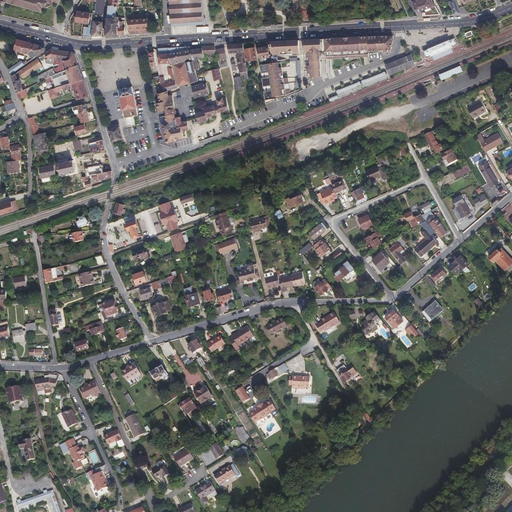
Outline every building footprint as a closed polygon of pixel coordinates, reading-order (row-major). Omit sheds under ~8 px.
[(0,0),(0,2),(41,13),(42,9),(45,10),(51,6),(52,3),(55,4),(56,0),(0,0)] [(95,0),(96,2),(94,14),(104,15),(105,0),(95,0)] [(201,23),(199,0),(169,0),(171,24),(201,23)] [(440,16),(431,0),(422,0),(412,3),(417,18),(440,16)] [(455,0),(448,0),(455,15),(461,15),(455,0)] [(117,16),(118,7),(109,7),(105,37),(116,36),(118,36),(119,28),(121,28),(121,22),(120,22),(120,17),(117,16)] [(76,21),(83,22),(84,12),(78,11),(76,21)] [(147,15),(128,15),(129,35),(136,35),(149,34),(147,15)] [(83,27),(82,36),(92,37),(94,21),(93,21),(90,20),(90,25),(88,25),(88,27),(83,27)] [(94,21),(92,37),(96,36),(101,36),(103,22),(94,21)] [(366,58),(370,58),(369,55),(369,38),(324,40),(325,61),(366,58)] [(369,38),(369,55),(391,54),(392,43),(392,38),(381,38),(374,38),(369,38)] [(430,48),(423,51),(424,53),(425,55),(425,56),(426,59),(433,56),(435,55),(442,52),(444,51),(452,48),(458,46),(454,38),(441,44),(432,47),(430,48)] [(324,40),(305,42),(305,54),(307,54),(308,80),(313,80),(321,76),(320,61),(325,61),(324,40)] [(16,41),(14,51),(27,55),(28,54),(33,51),(32,49),(33,45),(16,41)] [(268,49),(258,50),(266,106),(274,103),(274,100),(283,99),(283,97),(286,96),(290,95),(288,79),(284,80),(281,61),(278,62),(278,56),(300,55),(299,42),(271,43),(272,46),(270,46),(270,48),(272,48),(273,56),(270,56),(271,65),(264,66),(263,62),(268,62),(268,59),(270,59),(268,49)] [(36,57),(45,51),(45,48),(33,45),(32,49),(33,51),(36,57)] [(237,54),(240,74),(248,73),(247,68),(244,45),(228,46),(229,54),(237,54)] [(202,50),(191,51),(196,71),(200,70),(197,60),(204,58),(204,55),(208,54),(209,57),(217,55),(216,51),(215,46),(202,47),(202,50)] [(196,71),(191,51),(190,50),(190,48),(168,49),(172,64),(172,68),(174,67),(179,88),(199,83),(196,71)] [(454,53),(452,48),(444,51),(442,52),(435,55),(433,56),(435,60),(454,53)] [(160,65),(172,64),(168,49),(158,50),(160,65)] [(225,49),(216,51),(217,55),(220,69),(220,70),(229,68),(225,49)] [(256,49),(246,51),(247,55),(246,56),(246,58),(247,59),(248,62),(257,61),(256,49)] [(78,66),(75,56),(72,53),(51,50),(44,55),(47,59),(48,62),(47,65),(49,67),(53,67),(52,69),(57,67),(59,71),(54,73),(56,76),(66,72),(78,66)] [(33,51),(28,54),(31,61),(36,57),(33,51)] [(389,72),(390,74),(412,65),(416,63),(412,54),(399,60),(386,66),(388,70),(389,72)] [(37,60),(32,63),(21,70),(17,73),(22,80),(41,67),(37,60)] [(18,65),(10,70),(12,74),(24,66),(21,62),(18,65)] [(417,65),(416,63),(412,65),(390,74),(390,76),(417,65)] [(66,72),(67,75),(70,85),(83,81),(78,66),(66,72)] [(460,66),(439,75),(441,80),(441,81),(463,72),(461,67),(460,66)] [(220,69),(213,71),(215,82),(222,80),(220,70),(220,69)] [(40,81),(41,83),(55,77),(52,72),(41,77),(43,80),(40,81)] [(240,74),(234,76),(236,86),(242,85),(240,74)] [(17,81),(15,75),(11,78),(17,95),(22,92),(18,80),(17,81)] [(53,82),(55,90),(70,85),(67,75),(53,82)] [(51,91),(54,99),(58,97),(57,93),(72,89),(76,101),(88,98),(83,81),(70,85),(55,90),(51,91)] [(176,83),(165,85),(161,86),(162,94),(168,93),(177,90),(177,88),(176,83)] [(211,83),(192,88),(195,99),(213,94),(211,83)] [(119,91),(125,120),(130,119),(138,117),(132,88),(126,90),(119,91)] [(30,94),(28,89),(22,92),(17,95),(19,101),(27,98),(26,96),(30,94)] [(168,94),(168,93),(162,94),(158,95),(158,96),(159,100),(160,104),(157,104),(159,114),(166,112),(176,110),(173,97),(169,98),(168,97),(168,94)] [(219,107),(220,112),(229,111),(228,109),(227,104),(224,104),(223,99),(217,100),(219,107)] [(481,104),(468,111),(473,121),(487,114),(481,104)] [(85,105),(72,108),(73,112),(78,111),(79,115),(86,113),(85,105)] [(205,112),(196,114),(197,120),(199,123),(208,121),(208,118),(216,116),(215,114),(214,108),(214,107),(204,109),(205,112)] [(86,113),(79,115),(81,124),(83,124),(89,122),(86,113)] [(190,132),(188,123),(182,124),(181,119),(176,120),(175,116),(167,117),(166,118),(167,124),(162,125),(164,136),(165,135),(167,142),(169,144),(176,143),(176,141),(180,140),(180,141),(184,140),(183,133),(190,132)] [(36,126),(33,118),(27,120),(30,127),(36,126)] [(86,134),(83,124),(81,124),(78,125),(78,128),(74,129),(74,130),(72,131),(72,132),(74,132),(76,137),(86,134)] [(114,130),(109,132),(112,144),(123,141),(120,129),(114,130)] [(47,151),(44,134),(38,135),(32,137),(36,153),(42,152),(47,151)] [(443,152),(441,147),(439,148),(434,139),(432,134),(425,137),(432,152),(435,151),(437,155),(443,152)] [(483,141),(480,136),(476,138),(481,146),(485,144),(483,141)] [(498,136),(493,139),(485,144),(481,146),(486,155),(503,145),(498,136)] [(8,138),(0,139),(0,141),(2,150),(9,149),(8,138)] [(83,156),(83,155),(79,141),(72,142),(75,158),(83,156)] [(89,145),(91,155),(105,152),(102,142),(89,145)] [(19,146),(10,148),(13,163),(17,162),(20,162),(20,156),(21,156),(19,146)] [(402,148),(393,152),(397,160),(406,156),(402,148)] [(441,157),(446,168),(457,162),(452,151),(443,155),(444,156),(441,157)] [(390,168),(385,155),(379,158),(382,166),(384,170),(390,168)] [(72,161),(56,165),(57,171),(59,171),(60,176),(75,173),(72,161)] [(13,163),(6,163),(7,175),(19,174),(17,162),(13,163)] [(456,177),(471,171),(469,165),(453,170),(456,177)] [(40,180),(41,179),(49,178),(55,176),(53,166),(38,169),(40,180)] [(384,170),(382,166),(365,173),(369,183),(381,178),(383,184),(389,181),(384,170)] [(489,167),(482,171),(493,191),(500,186),(489,167)] [(111,172),(90,177),(90,178),(91,178),(92,182),(103,180),(103,181),(111,179),(111,177),(111,173),(111,172)] [(452,175),(439,182),(442,188),(455,181),(452,175)] [(342,183),(335,186),(338,193),(345,190),(342,183)] [(337,200),(333,190),(321,195),(325,205),(326,207),(333,204),(332,202),(334,201),(337,200)] [(362,190),(351,195),(355,204),(365,200),(363,196),(364,195),(362,190)] [(457,207),(463,218),(471,214),(461,195),(453,199),(457,207)] [(194,201),(192,196),(180,200),(182,206),(194,201)] [(478,200),(482,207),(488,203),(484,197),(478,200)] [(290,200),(286,202),(290,211),(303,205),(300,198),(291,202),(290,200)] [(14,213),(13,210),(11,204),(0,207),(0,215),(1,218),(14,213)] [(169,204),(160,207),(162,213),(160,214),(161,216),(160,216),(164,226),(165,226),(165,228),(167,227),(169,233),(179,230),(176,224),(179,223),(178,221),(179,220),(175,211),(174,211),(174,209),(171,210),(169,204)] [(125,207),(117,205),(114,215),(122,217),(123,214),(125,215),(126,212),(123,211),(125,207)] [(428,205),(421,209),(423,214),(431,209),(428,205)] [(463,218),(457,207),(454,208),(460,219),(463,218)] [(493,210),(491,207),(473,222),(476,225),(493,210)] [(281,208),(272,211),(274,218),(283,215),(281,208)] [(407,222),(409,222),(413,220),(410,214),(404,217),(407,222)] [(218,225),(219,230),(221,235),(222,234),(224,235),(225,238),(230,236),(228,232),(230,231),(228,225),(227,222),(224,215),(216,218),(218,225)] [(89,226),(87,221),(86,222),(85,218),(80,220),(81,224),(77,225),(79,231),(89,227),(89,226)] [(409,222),(412,228),(415,227),(414,225),(419,223),(417,218),(413,220),(409,222)] [(434,218),(429,221),(436,232),(435,232),(441,240),(445,237),(442,233),(444,231),(434,218)] [(368,219),(359,223),(363,232),(372,228),(368,219)] [(257,233),(261,232),(268,231),(265,222),(251,225),(254,236),(258,235),(257,233)] [(136,223),(126,226),(129,235),(131,234),(133,241),(139,239),(136,229),(138,229),(136,223)] [(325,233),(320,227),(309,236),(315,242),(325,233)] [(426,231),(422,235),(427,241),(415,251),(421,259),(437,245),(426,231)] [(85,243),(83,234),(74,236),(74,237),(75,245),(85,243)] [(171,238),(172,242),(174,242),(176,249),(175,249),(177,255),(188,251),(182,234),(171,238)] [(380,234),(365,242),(368,247),(371,245),(379,240),(382,238),(380,234)] [(448,249),(438,238),(437,239),(439,242),(437,244),(445,252),(448,249)] [(239,248),(236,239),(219,245),(222,254),(239,248)] [(379,240),(371,245),(375,252),(383,247),(379,240)] [(323,242),(318,246),(320,249),(316,252),(322,260),(331,252),(326,246),(323,249),(322,248),(325,245),(323,242)] [(399,246),(390,252),(401,266),(405,263),(400,255),(403,252),(399,246)] [(308,247),(300,253),(303,257),(311,251),(308,247)] [(147,251),(135,255),(136,256),(134,257),(135,259),(136,259),(137,260),(142,259),(142,261),(145,260),(150,259),(147,251)] [(498,252),(489,260),(494,265),(496,263),(505,273),(511,265),(511,262),(502,252),(500,254),(498,252)] [(343,257),(340,253),(333,258),(336,262),(343,257)] [(383,256),(374,263),(382,273),(386,270),(385,268),(390,264),(383,256)] [(103,257),(98,259),(100,265),(106,263),(103,257)] [(376,260),(373,257),(365,262),(368,266),(376,260)] [(460,259),(448,270),(456,278),(459,275),(460,275),(468,268),(460,259)] [(354,272),(349,265),(343,271),(336,276),(337,277),(334,280),(339,285),(344,280),(354,272)] [(246,269),(246,270),(247,274),(241,276),(243,284),(245,284),(245,286),(258,282),(255,272),(251,273),(250,269),(249,268),(246,269)] [(54,284),(51,271),(45,273),(47,285),(54,284)] [(441,271),(431,280),(435,284),(444,276),(441,271)] [(358,276),(354,272),(344,280),(348,285),(358,276)] [(96,286),(93,274),(80,277),(83,289),(96,286)] [(144,274),(134,277),(137,286),(147,283),(144,274)] [(303,275),(292,278),(292,279),(295,289),(295,290),(306,287),(303,275)] [(26,289),(24,278),(13,280),(15,290),(26,289)] [(273,290),(281,288),(280,282),(279,279),(278,278),(274,279),(266,281),(269,292),(273,291),(273,290)] [(295,289),(292,279),(280,282),(281,288),(283,296),(286,295),(286,293),(288,293),(287,290),(295,289)] [(169,280),(153,285),(155,291),(160,290),(160,291),(171,287),(169,280)] [(329,289),(325,284),(315,291),(321,298),(331,291),(329,289)] [(152,286),(141,290),(142,293),(141,293),(144,301),(153,298),(151,290),(153,290),(152,286)] [(192,290),(185,292),(190,311),(196,309),(196,308),(200,306),(196,292),(193,293),(192,290)] [(231,290),(217,295),(220,304),(223,303),(224,304),(229,302),(229,301),(234,299),(231,290)] [(203,300),(205,305),(216,301),(214,296),(213,297),(212,292),(204,295),(205,299),(203,300)] [(116,309),(114,303),(111,304),(110,301),(105,303),(106,306),(104,307),(106,313),(116,309)] [(484,308),(478,302),(475,304),(481,311),(484,308)] [(436,303),(425,312),(433,321),(442,313),(443,312),(436,303)] [(169,304),(153,309),(155,316),(156,315),(157,318),(172,314),(169,304)] [(116,309),(106,313),(108,319),(118,315),(116,309)] [(59,325),(57,316),(57,317),(56,313),(50,314),(53,327),(58,327),(58,325),(59,325)] [(395,313),(386,320),(390,326),(392,324),(395,327),(398,324),(396,321),(399,319),(395,313)] [(354,314),(347,316),(350,323),(357,321),(354,314)] [(375,328),(381,323),(374,315),(367,321),(368,322),(366,323),(367,324),(364,327),(367,331),(369,330),(371,333),(376,329),(375,328)] [(321,323),(322,325),(316,329),(320,335),(325,333),(326,331),(327,333),(340,325),(335,316),(321,323)] [(288,327),(283,319),(270,326),(270,328),(268,329),(271,335),(274,333),(275,335),(288,327)] [(405,329),(412,337),(416,333),(409,326),(405,329)] [(93,331),(91,331),(93,337),(105,333),(103,327),(93,331)] [(255,339),(249,328),(244,331),(245,332),(242,333),(241,332),(233,337),(234,339),(230,341),(238,353),(241,351),(240,348),(250,341),(255,339)] [(71,329),(65,331),(67,339),(73,337),(71,329)] [(128,340),(124,330),(118,332),(119,336),(117,337),(118,340),(120,339),(121,342),(128,340)] [(26,342),(23,332),(13,334),(15,345),(26,342)] [(213,353),(226,345),(222,337),(218,340),(215,341),(214,340),(210,342),(211,344),(208,345),(213,353)] [(89,350),(87,343),(77,346),(79,353),(89,350)] [(202,351),(198,343),(189,348),(194,356),(202,351)] [(201,356),(197,359),(201,367),(206,364),(201,356)] [(282,373),(289,369),(285,363),(278,367),(282,373)] [(136,379),(141,376),(134,365),(127,369),(128,370),(122,373),(128,383),(136,378),(136,379)] [(169,377),(163,368),(152,376),(157,385),(169,377)] [(345,369),(338,374),(345,386),(358,377),(354,371),(349,375),(345,369)] [(275,371),(270,374),(274,380),(279,377),(276,372),(275,371)] [(45,378),(35,379),(37,389),(43,388),(45,387),(45,388),(52,387),(52,386),(53,378),(49,377),(45,378)] [(310,390),(311,379),(293,378),(293,379),(290,379),(290,387),(293,387),(293,388),(298,388),(298,391),(306,391),(306,390),(310,390)] [(101,395),(96,382),(87,386),(88,387),(85,388),(81,390),(85,401),(97,395),(97,397),(101,395)] [(243,386),(236,391),(243,402),(250,398),(243,386)] [(23,401),(20,388),(7,391),(10,404),(23,401)] [(214,400),(207,388),(195,395),(202,407),(214,400)] [(128,394),(125,396),(131,405),(134,403),(128,394)] [(198,410),(191,400),(190,401),(189,399),(186,402),(187,403),(182,406),(188,416),(198,410)] [(271,414),(277,411),(271,401),(264,405),(263,404),(258,408),(259,409),(255,411),(255,412),(250,414),(256,423),(260,421),(261,421),(272,415),(271,414)] [(77,425),(73,416),(75,416),(73,411),(63,415),(69,429),(77,425)] [(145,435),(136,416),(127,419),(136,439),(145,435)] [(365,418),(370,426),(376,420),(374,418),(370,422),(367,417),(365,418)] [(242,443),(246,441),(238,426),(234,428),(242,443)] [(247,440),(250,439),(243,426),(240,427),(247,440)] [(122,440),(119,431),(113,434),(114,434),(111,436),(110,435),(105,437),(109,446),(117,442),(118,444),(123,442),(122,440)] [(37,460),(33,440),(25,442),(20,443),(22,451),(26,450),(29,462),(37,460)] [(85,460),(84,455),(85,454),(83,450),(80,451),(79,447),(78,448),(75,441),(66,444),(70,453),(75,465),(85,461),(84,460),(85,460)] [(227,443),(222,445),(226,455),(231,453),(227,443)] [(64,455),(70,453),(66,444),(61,447),(64,455)] [(224,456),(216,445),(210,449),(217,460),(224,456)] [(244,446),(233,452),(235,457),(247,451),(244,446)] [(193,459),(187,450),(174,459),(179,468),(193,459)] [(172,476),(166,466),(155,473),(159,480),(164,477),(166,480),(172,476)] [(220,486),(236,477),(238,479),(241,478),(239,474),(234,466),(225,472),(225,473),(216,479),(220,486)] [(97,471),(86,476),(89,483),(92,482),(97,494),(107,490),(103,482),(105,481),(101,474),(99,475),(97,471)] [(217,493),(211,484),(197,493),(202,502),(217,493)] [(60,511),(53,491),(17,503),(18,506),(51,496),(56,511),(60,511)]
